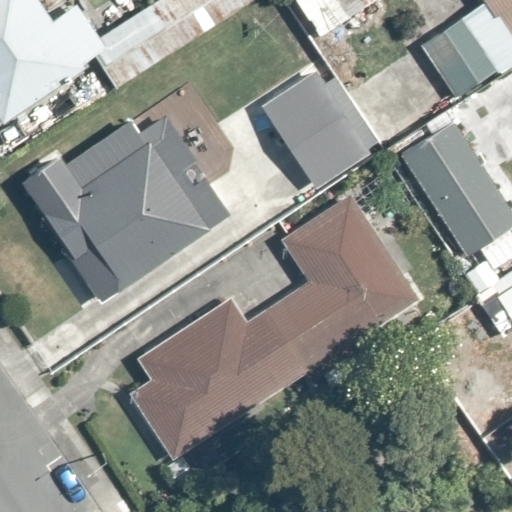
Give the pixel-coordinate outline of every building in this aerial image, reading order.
[(248,0),(153,0),(103,33),(81,0),(72,0),(51,15),(41,0),(0,0),(0,121),(98,57),(117,86),(248,0)] [(349,12),(340,0),(296,0),(318,33),(349,12)] [(511,0),(482,0),(511,42),(511,0)] [(500,67),(466,16),(421,46),(455,97),(500,67)] [(262,105),(273,121),(317,190),(375,153),(320,68),(262,105)] [(24,176),(102,298),(234,213),(169,112),(145,128),(131,107),(24,176)] [(511,219),(511,203),(457,116),(401,152),(463,251),(511,219)] [(421,292),(352,190),(283,237),(310,277),(244,321),(229,299),(144,356),(155,372),(129,390),(175,458),(421,292)]
